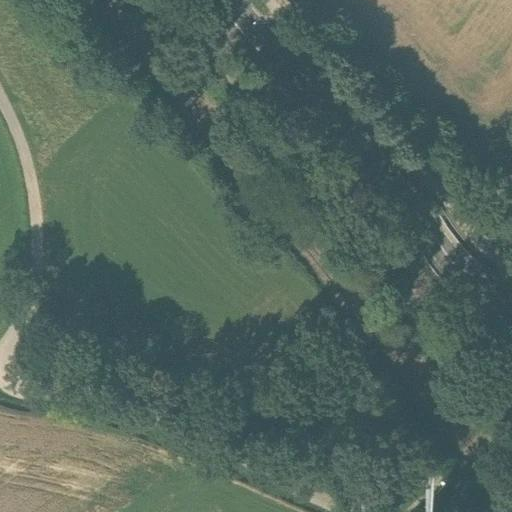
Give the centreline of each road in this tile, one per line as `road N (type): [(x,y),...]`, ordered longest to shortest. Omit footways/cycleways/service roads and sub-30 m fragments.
road 1 (unclassified): [(0,359),(17,342),(47,341),(180,393),(262,410),(318,380),(418,292)]
road 2 (tertiary): [(511,335),(236,12)]
road 3 (unclassified): [(353,511),(133,412),(17,390),(0,377)]
road 4 (unclassified): [(418,292),(282,145),(232,77),(219,32),(236,12)]
road 5 (track): [(0,100),(25,160),(35,217),(25,341)]
road 6 (unclassified): [(418,292),(511,178)]
